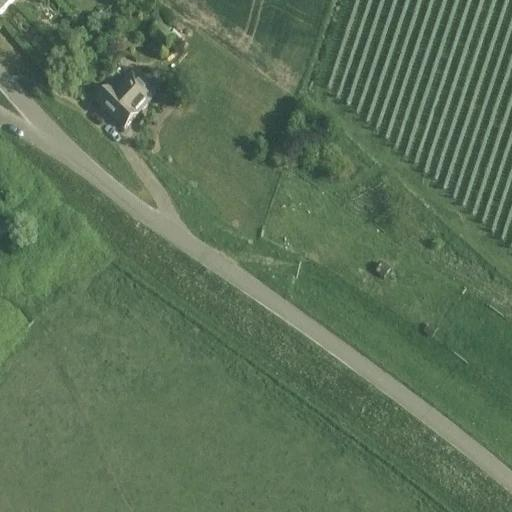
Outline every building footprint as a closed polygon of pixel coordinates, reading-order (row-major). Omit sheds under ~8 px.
[(0,0),(0,14),(14,0),(0,0)] [(161,27),(149,37),(162,52),(174,41),(161,27)] [(157,89),(149,82),(141,85),(132,76),(114,94),(108,88),(94,103),(123,131),(155,99),(154,98),(157,89)] [(381,266),(374,275),(382,281),(389,272),(381,266)] [(430,326),(423,336),(430,341),(436,330),(430,326)]
